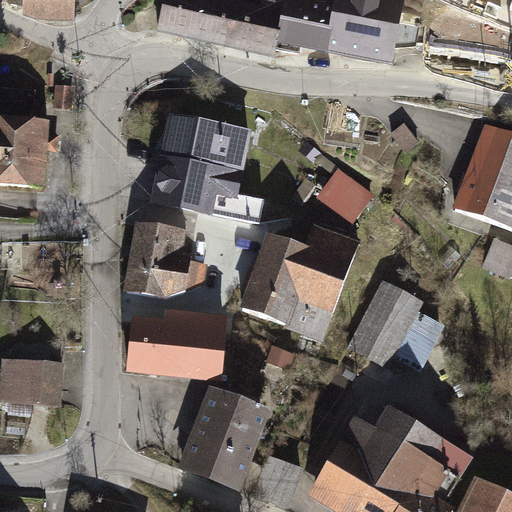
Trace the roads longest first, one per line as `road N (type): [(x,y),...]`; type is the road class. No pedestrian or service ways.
road 1 (tertiary): [(105,455),(113,416),(112,116),(118,85),(133,67)]
road 2 (tertiary): [(133,67),(164,55),(355,85),(511,92)]
road 3 (residential): [(247,511),(105,455)]
